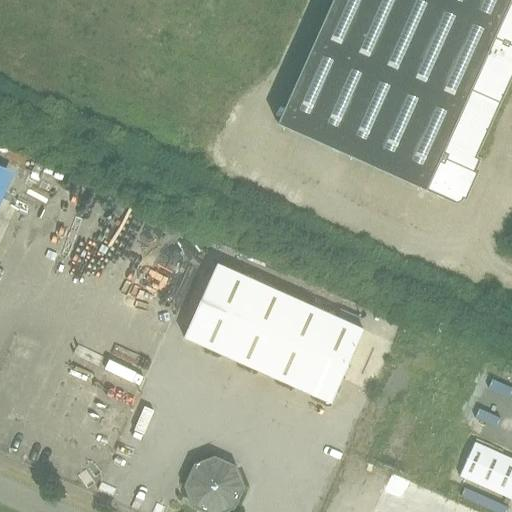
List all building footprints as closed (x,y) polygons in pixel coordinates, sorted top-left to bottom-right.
[(511,66),(511,0),(334,0),(279,126),(452,203),(511,66)] [(194,343),(335,407),(367,337),(226,274),(194,343)] [(460,485),(509,508),(511,502),(511,470),(475,454),(460,485)] [(220,511),(232,507),(240,485),(233,465),(207,456),(191,465),(183,486),(190,504),(206,511),(220,511)] [(479,498),(477,506),(495,511),(502,511),(505,507),(479,498)]
